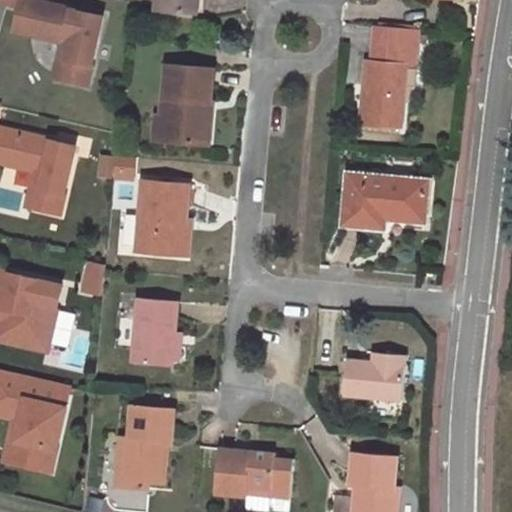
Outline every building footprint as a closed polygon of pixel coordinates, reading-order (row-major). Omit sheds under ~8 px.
[(21,0),(21,5),(19,5),(14,29),(64,41),(56,77),(63,79),(73,35),(23,24),(28,0),(21,0)] [(31,0),(28,0),(23,24),(73,35),(63,79),(87,84),(103,16),(31,0)] [(199,0),(159,0),(159,8),(198,11),(199,0)] [(369,60),(363,123),(402,126),(407,66),(419,67),(423,30),(377,26),(373,60),(369,60)] [(209,145),(216,69),(169,64),(162,123),(169,123),(167,141),(209,145)] [(167,141),(169,123),(162,123),(157,122),(156,140),(167,141)] [(29,206),(36,207),(46,164),(0,152),(0,136),(2,128),(0,127),(0,160),(37,169),(29,206)] [(76,145),(2,128),(0,136),(0,152),(46,164),(36,207),(61,213),(76,145)] [(99,155),(98,178),(135,180),(136,157),(99,155)] [(429,181),(348,174),(343,228),(391,233),(392,227),(425,230),(429,181)] [(179,255),(182,219),(187,219),(191,185),(145,181),(138,250),(179,255)] [(122,254),(136,254),(136,214),(122,214),(122,254)] [(182,219),(179,255),(190,256),(194,220),(187,219),(182,219)] [(104,294),(107,264),(92,261),(85,290),(104,294)] [(0,270),(0,295),(6,297),(1,321),(24,326),(21,337),(50,344),(63,285),(0,270)] [(179,301),(140,297),(134,359),(174,362),(174,360),(177,332),(179,301)] [(24,326),(1,321),(0,324),(0,338),(48,350),(50,344),(21,337),(24,326)] [(177,332),(174,360),(183,361),(185,333),(177,332)] [(386,361),(387,353),(375,352),(374,360),(386,361)] [(374,360),(349,357),(345,396),(402,401),(406,355),(387,353),(386,361),(374,360)] [(0,371),(0,405),(24,411),(17,440),(27,442),(22,464),(52,471),(71,388),(0,371)] [(24,411),(0,405),(0,413),(16,417),(6,461),(22,464),(27,442),(17,440),(24,411)] [(176,408),(134,405),(131,437),(127,436),(122,486),(151,488),(151,481),(167,482),(171,442),(173,442),(176,408)] [(122,486),(127,436),(120,436),(115,486),(122,486)] [(276,453),(222,448),(218,493),(237,496),(236,510),(259,511),(260,511),(262,495),(291,498),(295,459),(276,457),(276,453)] [(397,457),(354,453),(351,484),(359,484),(367,485),(364,511),(399,511),(401,488),(395,488),(397,457)] [(356,511),(364,511),(367,485),(359,484),(356,511)]
